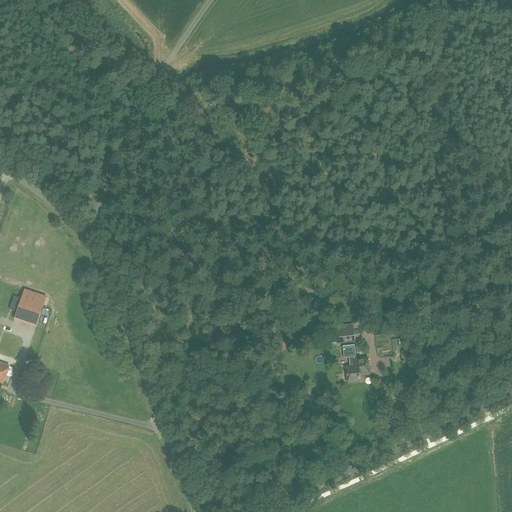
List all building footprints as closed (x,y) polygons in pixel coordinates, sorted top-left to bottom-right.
[(16,319),(37,326),(46,299),(25,291),(16,319)] [(21,338),(23,332),(12,328),(10,335),(21,338)] [(355,342),(354,329),(335,330),(336,344),(355,342)] [(355,357),(354,346),(342,347),(344,358),(349,358),(350,367),(346,367),(348,383),(365,381),(364,375),(370,374),(368,358),(355,360),(355,357)] [(412,350),(400,351),(402,364),(414,362),(412,350)] [(0,381),(3,383),(10,366),(0,362),(0,381)]
